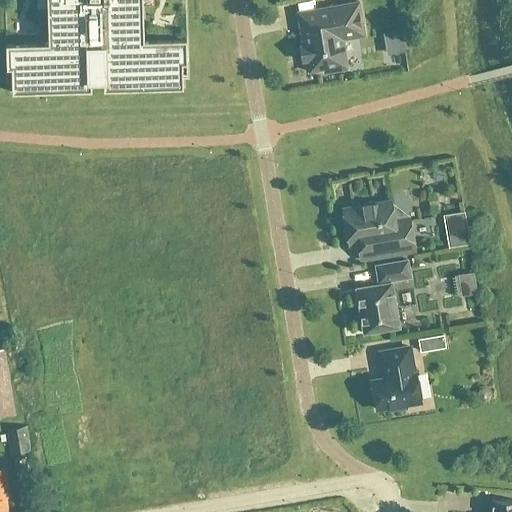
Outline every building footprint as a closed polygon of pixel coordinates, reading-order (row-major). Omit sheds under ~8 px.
[(54,0),(55,8),(47,8),(48,42),(48,44),(6,45),(7,83),(12,83),(12,93),(92,91),(91,79),(103,79),(104,88),(104,91),(183,88),(183,87),(183,77),(188,77),(187,40),(144,41),(143,5),(136,6),(135,0),(54,0)] [(359,20),(357,3),(298,13),(303,46),(300,47),(303,62),(306,61),(308,72),(324,70),(325,74),(348,70),(343,40),(365,36),(362,20),(359,20)] [(415,252),(412,233),(409,215),(394,217),(391,202),(343,210),(349,245),(358,243),(361,261),(415,252)] [(358,289),(356,289),(364,334),(400,328),(392,283),(391,283),(391,281),(410,278),(407,261),(376,266),(379,283),(380,286),(358,289)] [(385,380),(372,382),(376,410),(388,408),(389,412),(406,409),(405,405),(421,403),(416,374),(414,375),(410,348),(380,353),(385,380)] [(0,417),(16,415),(6,361),(5,351),(0,351),(0,417)] [(6,431),(9,456),(30,452),(26,427),(6,431)] [(14,461),(16,475),(28,473),(26,459),(14,461)] [(0,470),(0,511),(8,511),(6,492),(10,491),(6,469),(0,470)] [(511,511),(511,502),(491,501),(490,511),(511,511)]
